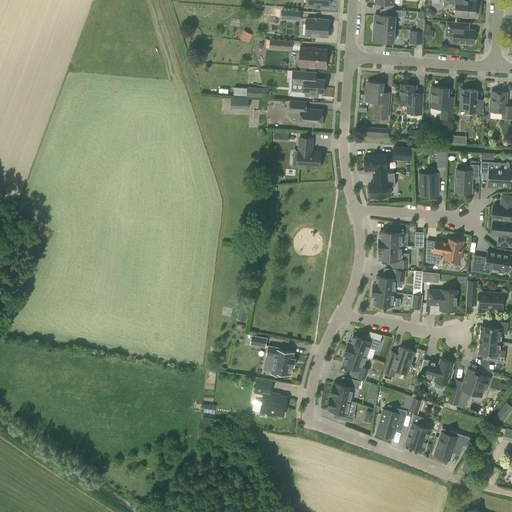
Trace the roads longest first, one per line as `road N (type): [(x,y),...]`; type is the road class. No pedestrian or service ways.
road 1 (residential): [(449,477),(307,418),(317,362),(340,315)]
road 2 (residential): [(356,213),(343,147),(351,56)]
road 3 (residential): [(494,69),(351,56)]
road 4 (residential): [(340,315),(466,340)]
